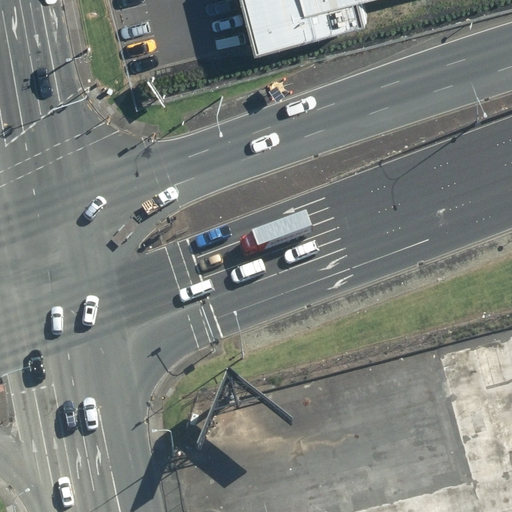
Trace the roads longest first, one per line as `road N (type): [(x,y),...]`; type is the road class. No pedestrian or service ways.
road 1 (primary): [(62,211),(511,63)]
road 2 (primary): [(511,166),(78,314)]
road 3 (secondary): [(17,0),(62,211)]
road 4 (secondary): [(78,314),(113,511)]
